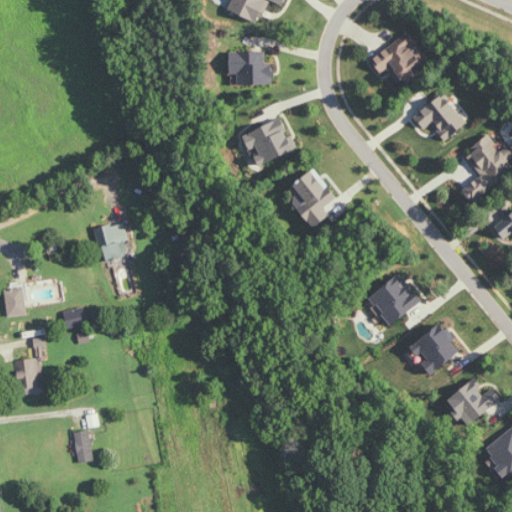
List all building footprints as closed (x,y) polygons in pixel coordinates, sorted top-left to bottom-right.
[(286,0),(235,0),(231,10),(260,22),(270,0),(274,0),(285,5),(286,0)] [(427,68),(410,46),(416,41),(409,32),(373,60),(383,73),(389,68),(398,80),(405,74),(410,81),(427,68)] [(274,83),(273,63),(267,64),(266,51),(232,52),(232,74),(239,74),(240,85),(274,83)] [(427,128),(433,123),(448,140),(468,121),(443,94),(417,118),(427,128)] [(291,136),(283,118),(246,135),(252,150),(254,149),(261,166),(300,148),(293,135),(291,136)] [(464,189),(473,201),(511,171),(511,160),(492,135),(467,154),(483,175),(464,189)] [(339,197),(316,169),(293,187),(306,203),(300,208),(316,227),(333,214),(328,207),(339,197)] [(511,214),(497,226),(506,238),(511,233),(511,214)] [(100,227),(106,260),(130,256),(124,223),(100,227)] [(394,324),(422,301),(400,275),(372,297),(394,324)] [(8,288),(9,315),(29,315),(27,287),(8,288)] [(67,311),(70,327),(91,323),(88,307),(67,311)] [(417,344),(436,369),(461,350),(442,325),(417,344)] [(35,338),(37,347),(50,345),(48,335),(35,338)] [(43,386),(43,359),(22,359),(23,387),(43,386)] [(450,400),(457,410),(456,411),(470,427),(504,399),(494,388),(487,393),(475,379),(450,400)] [(511,474),(511,429),(487,449),(509,477),(511,474)] [(94,460),(92,430),(78,431),(80,460),(94,460)]
